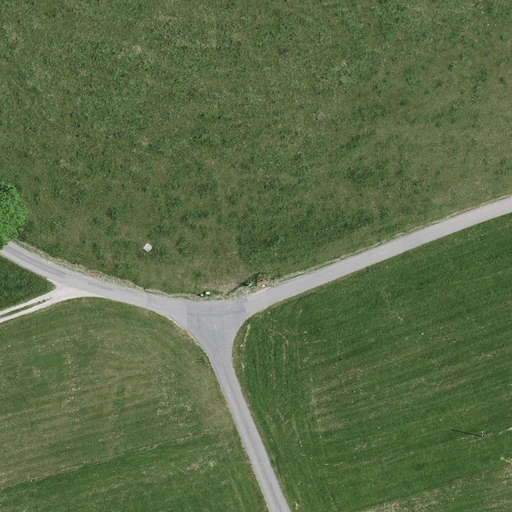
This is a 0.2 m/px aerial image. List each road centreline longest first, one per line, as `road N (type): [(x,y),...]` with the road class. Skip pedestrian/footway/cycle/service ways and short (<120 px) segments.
road 1 (unclassified): [(0,244),(83,284),(200,323),(281,511)]
road 2 (track): [(200,323),(511,204)]
